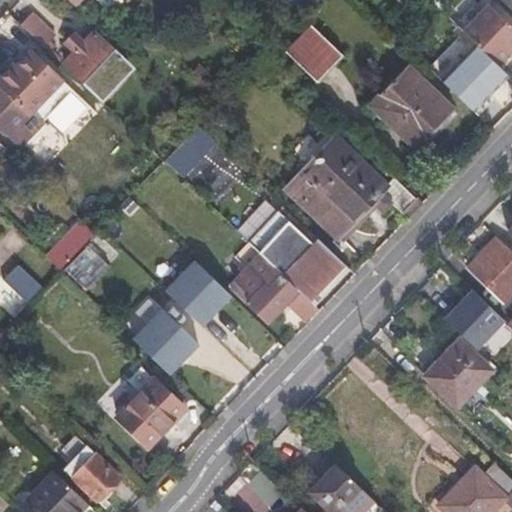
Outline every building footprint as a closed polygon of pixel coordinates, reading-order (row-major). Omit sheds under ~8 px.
[(23,26),(45,46),(57,33),(36,13),(23,26)] [(464,30),(478,44),(505,69),(511,62),(511,24),(504,17),(494,26),(481,13),(464,30)] [(314,26),(288,52),(320,83),(345,56),(314,26)] [(76,50),(66,61),(84,79),(82,82),(99,98),(135,63),(117,45),(114,47),(96,30),(87,39),(76,30),(65,40),(76,50)] [(451,74),(482,105),(511,75),(505,69),(478,44),(451,74)] [(0,86),(0,119),(23,142),(44,119),(37,110),(45,102),(52,109),(68,93),(60,86),(63,82),(31,53),(17,70),(13,66),(0,79),(0,86)] [(372,105),(419,150),(458,111),(411,65),(372,105)] [(230,98),(206,122),(231,145),(254,120),(230,98)] [(200,125),(165,162),(184,179),(219,142),(200,125)] [(291,186),(343,235),(373,203),(383,193),(387,197),(394,204),(404,214),(419,198),(397,177),(389,184),(338,137),(291,186)] [(373,203),(343,235),(347,240),(377,207),(387,197),(383,193),(373,203)] [(377,207),(385,214),(394,204),(387,197),(377,207)] [(305,294),(313,301),(348,265),(321,239),(316,246),(271,205),(243,235),(262,253),(300,290),(305,294)] [(85,220),(60,248),(71,259),(98,232),(85,220)] [(468,269),(504,302),(511,293),(511,252),(497,239),(468,269)] [(60,248),(52,258),(62,269),(71,259),(60,248)] [(237,281),(255,298),(250,303),(270,321),(300,290),(262,253),(236,279),(237,281)] [(196,259),(167,289),(204,325),(234,295),(196,259)] [(5,281),(26,302),(40,287),(19,266),(5,281)] [(0,285),(23,306),(26,302),(5,281),(0,285)] [(232,286),(250,303),(255,298),(237,281),(232,286)] [(462,333),(479,349),(507,320),(473,287),(444,317),(462,333)] [(313,301),(305,294),(293,306),(312,324),(323,311),(313,301)] [(164,306),(134,337),(171,373),(201,343),(164,306)] [(21,316),(6,331),(16,339),(31,324),(21,316)] [(425,372),(461,406),(497,367),(479,349),(462,333),(425,372)] [(143,392),(119,416),(151,445),(166,430),(189,407),(147,371),(135,384),(143,392)] [(189,407),(166,430),(172,437),(195,413),(189,407)] [(89,447),(76,460),(85,469),(98,455),(89,447)] [(66,471),(99,501),(121,478),(98,455),(85,469),(76,460),(66,471)] [(352,461),(341,472),(357,487),(368,476),(352,461)] [(463,481),(438,506),(444,511),(495,511),(508,499),(511,494),(511,482),(493,464),(482,476),(475,470),(463,481)] [(310,494),(329,511),(372,511),(378,507),(357,487),(341,472),(336,467),(310,494)] [(56,471),(21,510),(23,511),(80,511),(89,503),(56,471)] [(429,507),(431,511),(444,511),(438,506),(463,481),(456,474),(431,500),(429,507)]
